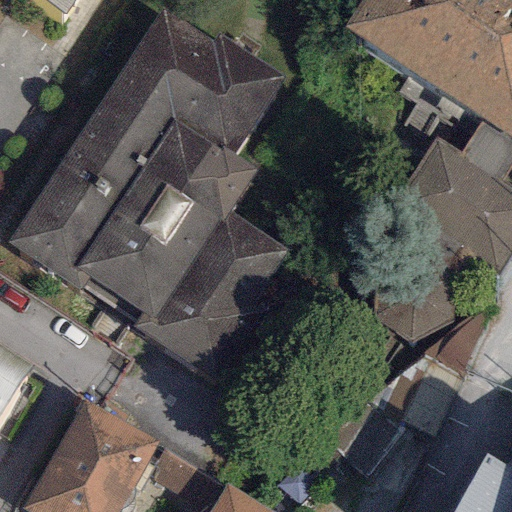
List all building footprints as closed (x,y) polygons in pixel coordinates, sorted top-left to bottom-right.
[(0,0),(0,1),(77,50),(108,0),(0,0)] [(511,0),(375,0),(337,58),(510,173),(511,169),(511,0)] [(293,105),(163,19),(6,252),(214,391),(292,274),(236,237),(264,194),(243,180),(293,105)] [(0,461),(1,463),(46,390),(0,361),(0,461)] [(137,511),(164,468),(87,422),(32,511),(137,511)] [(511,511),(511,495),(490,507),(487,511),(511,511)]
